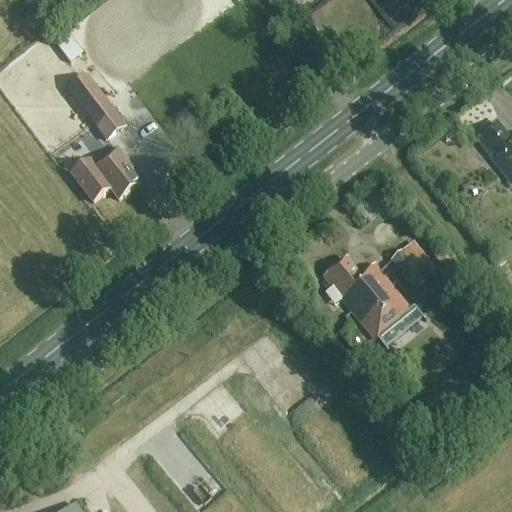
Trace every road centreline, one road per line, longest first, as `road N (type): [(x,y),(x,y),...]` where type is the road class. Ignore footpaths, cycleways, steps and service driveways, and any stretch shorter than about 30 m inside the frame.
road 1 (unclassified): [(0,439),(218,270)]
road 2 (primary): [(0,392),(195,239)]
road 3 (track): [(379,145),(511,310)]
road 4 (unclassified): [(218,270),(379,145)]
road 5 (primary): [(195,239),(355,116)]
road 6 (primary): [(355,116),(484,14)]
road 7 (unclassified): [(379,145),(507,44)]
road 8 (unknown): [(20,511),(97,463),(135,511)]
